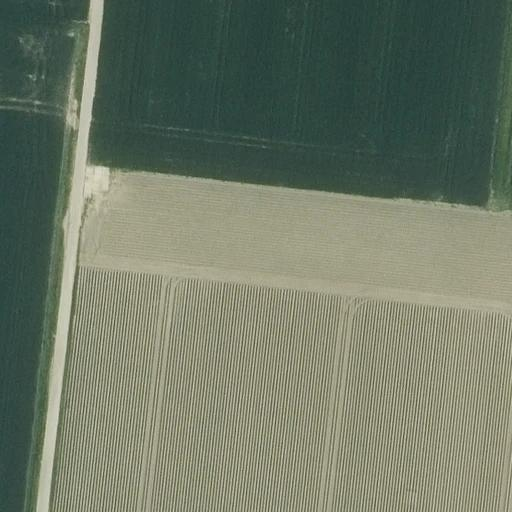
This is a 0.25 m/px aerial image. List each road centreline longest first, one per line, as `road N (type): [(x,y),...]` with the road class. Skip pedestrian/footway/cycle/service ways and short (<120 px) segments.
road 1 (track): [(41,511),(98,0)]
road 2 (track): [(79,172),(511,222)]
